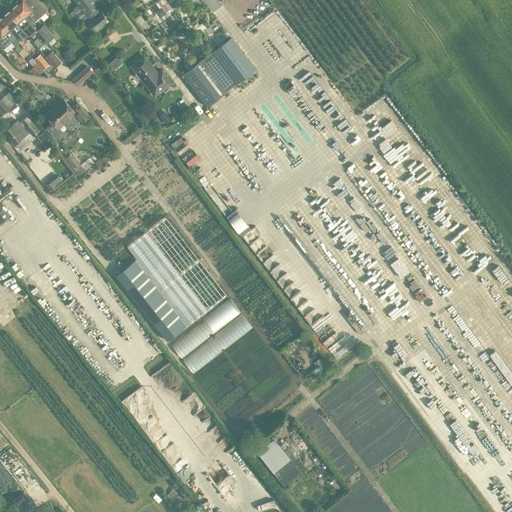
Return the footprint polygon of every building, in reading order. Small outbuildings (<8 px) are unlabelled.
[(19,0),(14,5),(31,24),(46,12),(35,0),(24,0),(25,0),(24,0),(19,0)] [(93,0),(74,0),(79,6),(74,9),(84,22),(101,9),(93,0)] [(31,24),(14,5),(7,11),(23,30),(24,31),(27,27),(31,24)] [(95,31),(108,20),(100,10),(87,20),(95,31)] [(7,11),(0,17),(0,19),(16,38),(19,41),(23,38),(19,34),(18,33),(23,30),(7,11)] [(0,45),(3,49),(7,45),(12,41),(15,45),(19,41),(16,38),(0,19),(0,45)] [(47,42),(53,36),(43,24),(37,30),(47,42)] [(232,36),(213,51),(237,83),(257,68),(232,36)] [(18,46),(15,48),(23,57),(28,53),(22,46),(20,48),(18,46)] [(72,48),(63,51),(65,60),(75,57),(72,48)] [(55,67),(61,62),(52,51),(46,56),(55,67)] [(42,68),(48,63),(39,53),(33,58),(42,68)] [(95,68),(102,63),(95,55),(89,61),(95,68)] [(145,55),(133,64),(137,70),(137,74),(140,78),(143,79),(156,94),(172,82),(163,70),(158,73),(145,55)] [(32,58),(28,60),(33,66),(37,64),(32,58)] [(203,58),(183,73),(208,106),(228,90),(203,58)] [(87,65),(81,71),(87,77),(93,72),(87,65)] [(38,66),(31,72),(39,74),(43,71),(38,66)] [(63,98),(46,114),(58,128),(75,112),(83,122),(90,116),(78,102),(72,108),(63,98)] [(0,113),(1,115),(9,108),(1,99),(0,100),(0,113)] [(171,120),(165,112),(159,117),(165,125),(171,120)] [(18,120),(5,130),(16,143),(20,149),(29,142),(24,136),(28,133),(24,128),(25,126),(33,135),(39,130),(28,116),(20,122),(18,120)] [(47,148),(53,143),(43,131),(37,136),(47,148)] [(70,163),(79,175),(85,170),(80,164),(76,159),(70,163)] [(57,174),(48,181),(53,188),(62,181),(57,174)] [(0,223),(10,216),(0,202),(0,223)] [(235,209),(226,216),(229,219),(238,212),(235,209)] [(248,225),(238,232),(241,236),(250,229),(248,225)] [(188,324),(161,289),(139,306),(166,341),(188,324)] [(232,298),(171,343),(181,357),(212,335),(211,334),(241,312),(232,298)] [(193,372),(223,351),(221,349),(253,327),(243,314),(182,358),(193,372)] [(301,471),(274,438),(257,451),(284,485),(301,471)]
